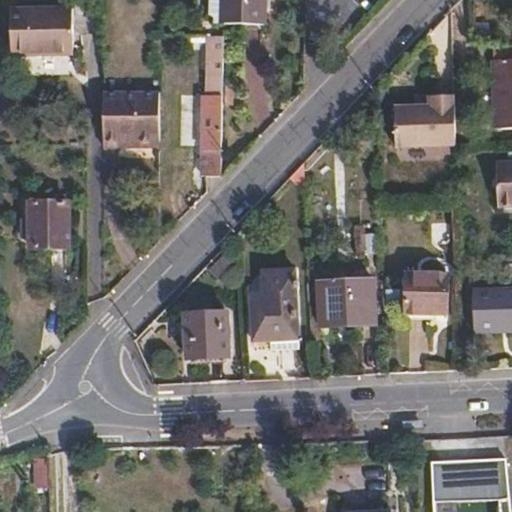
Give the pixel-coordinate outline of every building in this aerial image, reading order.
[(261,0),(223,0),(223,25),(260,27),(261,0)] [(72,12),(11,13),(12,56),(72,56),(72,12)] [(210,177),(221,177),(224,37),(212,37),(210,98),(204,97),(204,151),(210,151),(210,177)] [(511,58),(502,59),(503,79),(505,128),(511,127),(511,58)] [(503,79),(496,79),(498,128),(505,128),(503,79)] [(394,106),(396,146),(455,144),(454,95),(429,95),(429,105),(414,105),(394,106)] [(414,95),(414,105),(429,105),(429,95),(414,95)] [(192,97),(191,151),(204,151),(204,97),(192,97)] [(105,147),(161,146),(162,106),(105,106),(105,147)] [(69,204),(33,204),(33,249),(69,249),(69,204)] [(295,274),(264,275),(265,299),(252,300),(254,344),(272,344),(272,354),(299,352),(295,274)] [(446,318),(446,281),(405,281),(405,318),(446,318)] [(320,285),(323,329),(375,326),(372,282),(320,285)] [(474,333),(511,332),(510,290),(473,291),(474,333)] [(184,319),(185,362),(226,360),(224,317),(184,319)] [(36,458),(35,487),(49,488),(49,458),(36,458)]
